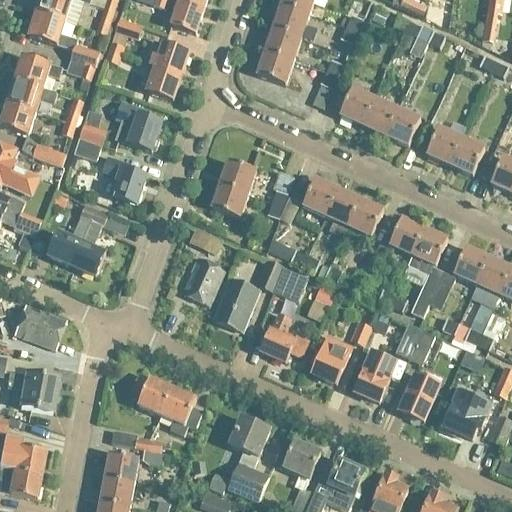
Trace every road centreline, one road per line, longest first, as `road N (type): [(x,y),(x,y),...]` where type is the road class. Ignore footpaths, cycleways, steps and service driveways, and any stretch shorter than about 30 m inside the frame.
road 1 (residential): [(511,499),(127,331)]
road 2 (residential): [(511,238),(208,102)]
road 3 (residential): [(127,331),(208,102)]
road 4 (residential): [(62,511),(100,319)]
